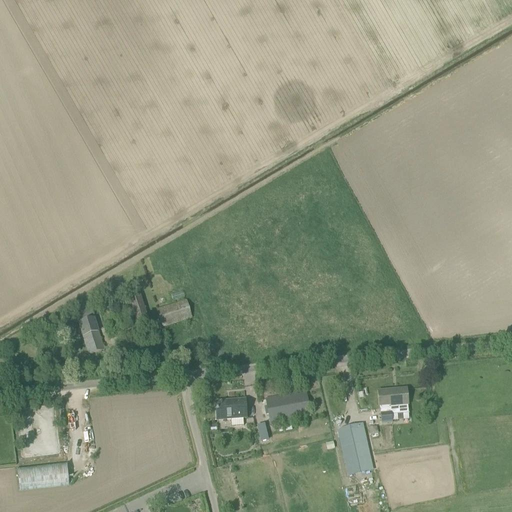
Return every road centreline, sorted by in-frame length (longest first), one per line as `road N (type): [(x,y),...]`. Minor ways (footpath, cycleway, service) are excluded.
road 1 (unclassified): [(183,378),(511,347)]
road 2 (unclassified): [(0,395),(183,378)]
road 3 (unclassified): [(215,511),(183,378)]
